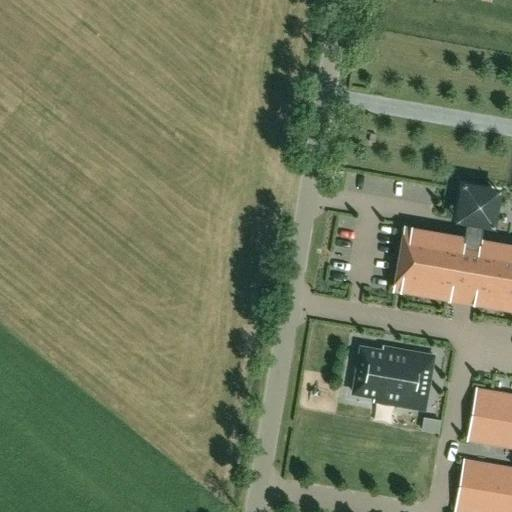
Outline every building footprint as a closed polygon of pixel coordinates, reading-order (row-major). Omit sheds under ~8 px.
[(357,196),(400,200),(402,181),(359,176),(357,196)] [(412,185),(409,201),(427,204),(430,188),(412,185)] [(511,248),(480,243),(480,240),(483,224),(490,225),(496,194),(464,188),(459,220),(466,221),(463,240),(404,230),(400,256),(410,258),(409,264),(399,263),(394,289),(455,299),(455,297),(468,299),(467,301),(511,309),(511,248)] [(420,406),(426,369),(381,361),(381,358),(359,354),(351,399),(374,402),(375,398),(386,400),(386,399),(420,406)] [(346,408),(346,388),(331,388),(331,377),(318,377),(317,408),(346,408)] [(511,511),(511,397),(476,391),(468,439),(511,446),(511,470),(464,462),(456,510),(469,511),(511,511)] [(428,428),(442,428),(443,417),(428,416),(428,428)]
